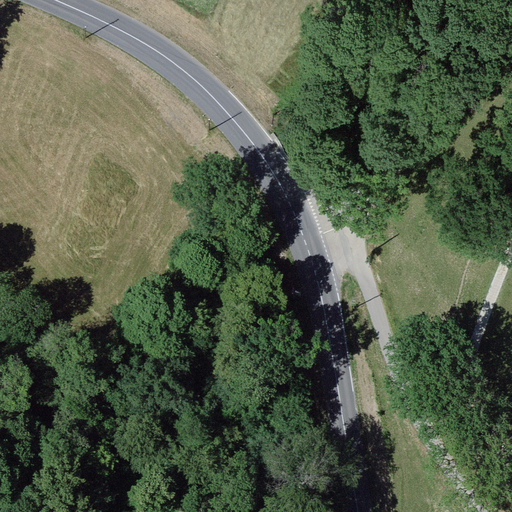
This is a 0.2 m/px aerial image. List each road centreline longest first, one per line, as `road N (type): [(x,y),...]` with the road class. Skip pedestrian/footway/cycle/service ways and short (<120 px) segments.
road 1 (tertiary): [(358,511),(316,274),(259,151),(198,82),(152,48),(50,0)]
road 2 (track): [(304,237),(342,225),(393,360),(477,511)]
road 3 (track): [(342,225),(511,24)]
